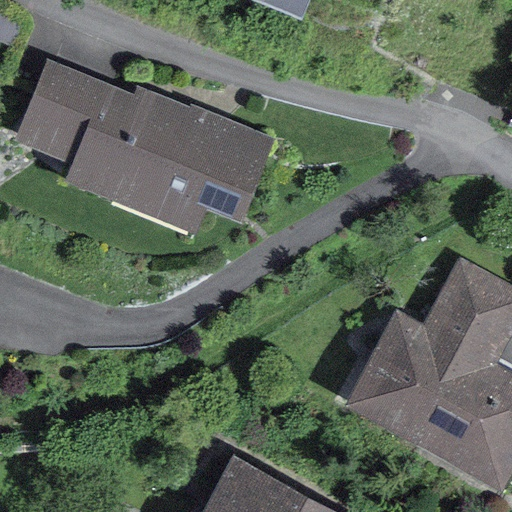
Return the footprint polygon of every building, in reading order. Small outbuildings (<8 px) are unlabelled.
[(305,0),(227,0),(294,28),(305,0)] [(20,24),(0,14),(0,46),(8,50),(20,24)] [(185,110),(133,88),(129,97),(42,62),(7,147),(64,170),(56,187),(189,242),(199,219),(232,232),(270,140),(187,106),(185,110)] [(419,327),(391,312),(337,412),(496,497),(511,466),(511,376),(494,367),(511,332),(511,288),(456,258),(419,327)] [(320,511),(226,463),(200,511),(320,511)] [(147,511),(104,490),(92,511),(147,511)]
